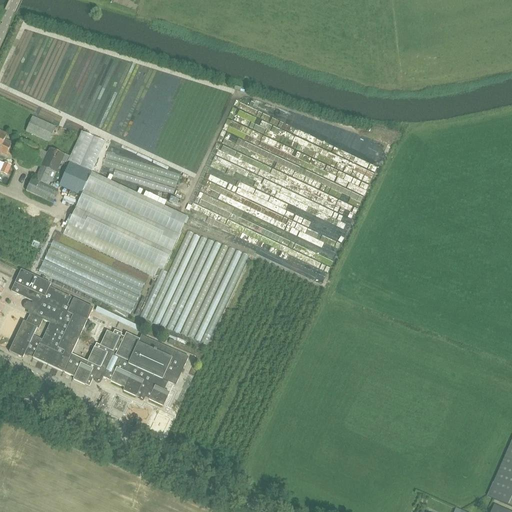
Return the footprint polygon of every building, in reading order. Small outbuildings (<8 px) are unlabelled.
[(48,143),(55,128),(32,117),(25,132),(48,143)] [(0,152),(6,155),(10,144),(6,143),(8,140),(4,139),(6,134),(0,130),(0,152)] [(20,143),(14,156),(40,167),(46,154),(20,143)] [(135,172),(97,164),(89,198),(118,204),(120,198),(121,198),(122,192),(129,193),(130,185),(132,185),(133,180),(139,181),(141,171),(140,171),(140,168),(177,175),(180,162),(106,147),(103,161),(131,167),(131,166),(136,167),(135,172)] [(48,148),(46,154),(40,167),(34,181),(48,187),(60,160),(66,163),(68,157),(48,148)] [(80,196),(90,172),(68,163),(58,186),(80,196)] [(34,181),(31,180),(25,192),(52,204),(57,191),(48,187),(34,181)] [(160,217),(162,209),(148,205),(146,214),(160,217)] [(68,221),(71,213),(64,210),(61,218),(68,221)] [(175,225),(140,316),(162,325),(170,328),(170,329),(178,332),(179,331),(186,333),(186,334),(201,340),(236,249),(233,248),(221,281),(207,275),(220,242),(205,236),(205,237),(198,234),(198,233),(175,225)] [(123,391),(139,398),(144,389),(148,391),(145,398),(163,406),(169,393),(164,391),(168,382),(175,386),(188,358),(141,336),(140,340),(126,333),(124,337),(121,335),(122,334),(114,331),(113,334),(106,331),(100,345),(96,344),(94,347),(87,361),(72,354),(93,308),(74,299),(70,307),(68,306),(71,298),(49,288),(51,284),(21,270),(11,292),(32,302),(27,313),(30,314),(26,323),(23,322),(9,352),(23,358),(25,354),(74,377),(73,380),(89,387),(93,378),(95,379),(102,378),(124,388),(123,391)] [(511,507),(511,439),(487,497),(511,507)]
